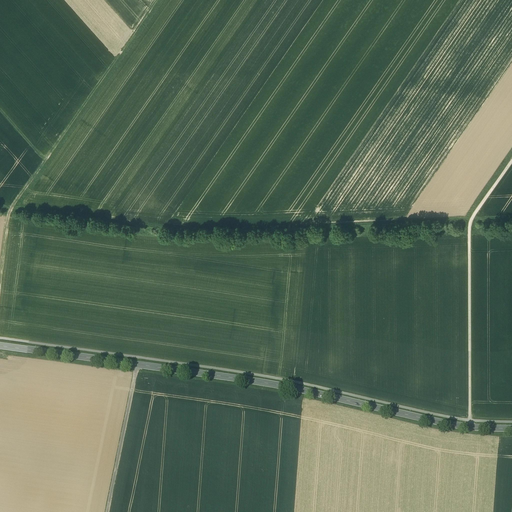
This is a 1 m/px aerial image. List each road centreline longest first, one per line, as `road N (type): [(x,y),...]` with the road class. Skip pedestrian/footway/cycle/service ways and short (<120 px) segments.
road 1 (secondary): [(511,429),(0,345)]
road 2 (track): [(511,217),(214,229),(0,206)]
road 3 (track): [(511,109),(124,56)]
road 4 (track): [(511,160),(468,229),(469,427)]
road 5 (track): [(124,56),(16,202),(0,284)]
road 6 (track): [(105,511),(137,364)]
road 7 (track): [(139,356),(0,337)]
